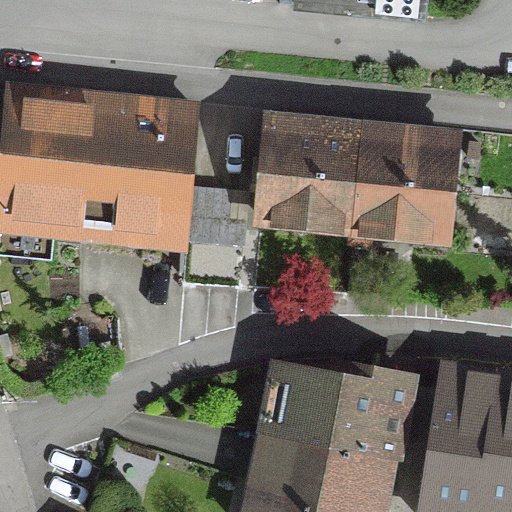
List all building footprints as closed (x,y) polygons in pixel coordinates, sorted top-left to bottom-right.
[(0,224),(180,243),(192,111),(7,92),(0,149),(0,224)] [(280,119),(267,117),(257,221),(348,230),(357,141),(278,133),(280,119)] [(369,128),(358,127),(357,141),(348,230),(347,245),(365,247),(366,232),(440,240),(449,149),(368,142),(369,128)] [(239,246),(243,196),(187,191),(183,241),(239,246)] [(332,368),(330,380),(273,370),(260,436),(391,461),(406,382),(332,368)] [(511,511),(511,382),(438,371),(416,511),(511,511)] [(380,511),(391,461),(260,436),(242,511),(380,511)]
